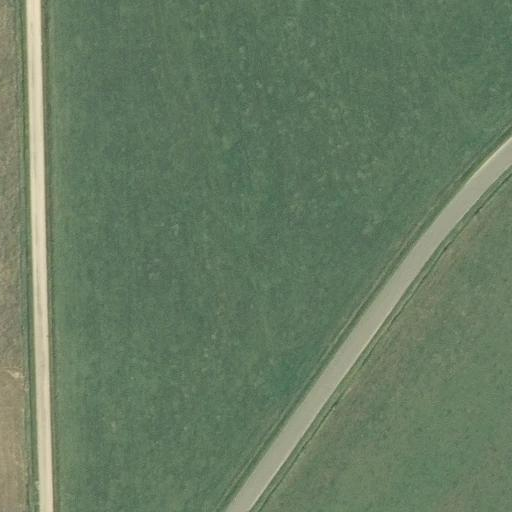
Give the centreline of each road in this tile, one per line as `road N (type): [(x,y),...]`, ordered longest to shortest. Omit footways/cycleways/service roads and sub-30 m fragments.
road 1 (track): [(45,511),(32,0)]
road 2 (unclassified): [(232,511),(440,214),(511,150)]
